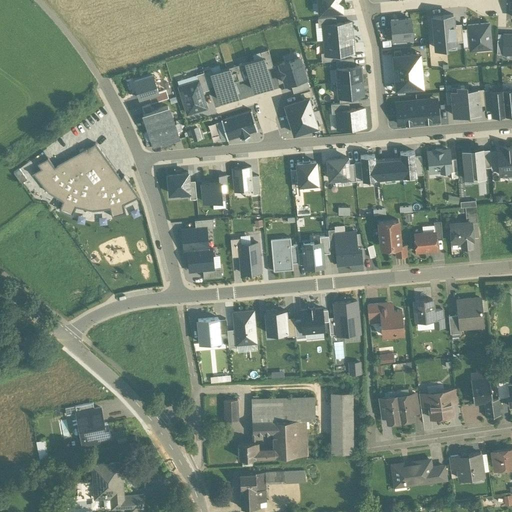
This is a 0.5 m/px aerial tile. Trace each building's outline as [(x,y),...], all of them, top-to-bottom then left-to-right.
[(317,0),(318,3),(312,3),(313,13),(342,10),(341,3),(343,3),(342,0),(317,0)] [(453,14),(433,16),(435,48),(446,47),(446,43),(455,42),(454,24),(453,14)] [(335,17),(318,19),(318,28),(323,27),(323,24),(336,23),(335,17)] [(411,18),(391,20),(393,40),(412,38),(411,18)] [(323,27),(324,40),(353,37),(351,22),(336,23),(323,24),(323,27)] [(461,24),(454,24),(455,42),(463,42),(462,29),(461,24)] [(469,45),(469,48),(489,46),(487,25),(467,26),(468,28),(469,45)] [(511,34),(503,34),(503,40),(503,53),(511,53),(511,34)] [(354,53),(353,37),(324,40),(325,53),(325,55),(339,54),(354,53)] [(263,58),(266,68),(273,66),(268,50),(261,52),(263,58)] [(393,51),(395,72),(421,70),(420,53),(415,53),(401,55),(401,50),(393,51)] [(322,62),(340,60),(339,54),(325,55),(325,53),(321,53),(322,62)] [(285,85),(290,83),(306,79),(300,56),(279,62),(285,85)] [(263,58),(246,63),(250,77),(254,90),(271,85),(266,68),(263,58)] [(335,61),(336,68),(354,67),(354,59),(340,60),(335,61)] [(250,77),(246,63),(237,65),(242,80),(250,77)] [(229,68),(233,83),(242,80),(237,65),(229,68)] [(336,68),(337,82),(361,80),(360,66),(354,67),(336,68)] [(204,73),(208,87),(215,85),(212,73),(210,67),(203,70),(204,73)] [(229,68),(212,73),(215,85),(220,101),(237,95),(233,83),(229,68)] [(395,72),(396,94),(405,93),(404,88),(422,86),(421,70),(395,72)] [(209,89),(208,87),(204,73),(196,75),(198,80),(201,92),(209,89)] [(149,95),(159,92),(153,75),(134,81),(139,98),(149,95)] [(179,86),(198,80),(196,75),(177,81),(179,86)] [(290,83),(293,93),(309,88),(306,79),(290,83)] [(201,92),(198,80),(179,86),(187,113),(206,107),(201,92)] [(337,82),(339,95),(356,94),(363,93),(361,80),(337,82)] [(469,113),(466,85),(457,86),(458,90),(451,91),(452,103),(454,115),(469,113)] [(467,90),(469,113),(479,112),(478,105),(477,89),(467,90)] [(511,112),(511,89),(503,90),(505,114),(511,112)] [(149,95),(152,103),(169,98),(166,90),(159,92),(149,95)] [(301,93),(302,99),(308,98),(312,96),(310,90),(301,93)] [(503,90),(490,91),(492,108),(492,115),(505,114),(503,90)] [(357,102),(356,94),(339,95),(340,103),(349,102),(357,102)] [(285,105),(290,119),(313,112),(308,98),(302,99),(285,105)] [(437,99),(416,101),(418,122),(438,121),(437,99)] [(398,124),(418,122),(416,101),(396,102),(398,124)] [(349,109),(349,102),(340,103),(331,104),(332,113),(336,113),(336,110),(349,109)] [(148,129),(173,121),(168,105),(152,110),(150,104),(142,106),(144,113),(143,113),(148,129)] [(349,109),(336,110),(336,113),(338,129),(366,127),(364,108),(349,109)] [(251,110),(221,120),(221,121),(227,139),(227,140),(239,136),(240,138),(250,135),(249,133),(258,130),(251,110)] [(317,126),(313,112),(290,119),(294,133),(313,127),(317,126)] [(179,139),(173,121),(148,129),(154,147),(164,143),(165,145),(170,143),(170,142),(179,139)] [(221,141),(227,139),(221,121),(215,122),(221,141)] [(202,138),(199,126),(191,129),(194,140),(202,138)] [(121,178),(95,143),(54,165),(48,158),(36,163),(40,168),(32,173),(48,192),(63,201),(59,209),(72,215),(76,206),(93,210),(110,208),(112,216),(125,213),(124,204),(139,197),(123,175),(121,178)] [(511,145),(497,147),(498,150),(499,168),(500,174),(511,173),(511,145)] [(483,146),(461,148),(464,178),(485,176),(485,167),(483,149),(483,146)] [(449,150),(428,151),(429,171),(451,170),(450,160),(449,150)] [(499,168),(498,150),(489,151),(491,166),(491,169),(499,168)] [(402,177),(416,175),(415,157),(414,151),(400,152),(400,158),(402,177)] [(362,180),(377,178),(375,160),(375,154),(360,156),(361,162),(362,180)] [(422,156),(415,157),(416,175),(424,175),(422,156)] [(347,157),(327,159),(329,179),(340,177),(341,182),(350,181),(348,164),(347,157)] [(377,178),(402,177),(400,158),(375,160),(377,178)] [(302,163),(297,163),(297,170),(299,185),(318,184),(316,162),(310,162),(310,161),(302,161),(302,163)] [(355,180),(362,180),(361,162),(354,162),(354,163),(355,180)] [(264,169),(265,187),(272,186),(272,190),(284,189),(284,185),(285,185),(283,165),(276,166),(276,168),(264,169)] [(234,191),(252,190),(251,176),(251,166),(232,167),(234,191)] [(21,183),(26,179),(19,169),(14,172),(21,183)] [(299,185),(297,170),(290,170),(292,188),(299,187),(299,185)] [(189,181),(188,172),(176,173),(176,174),(166,175),(168,197),(190,195),(189,181)] [(219,175),(220,181),(221,193),(228,192),(226,174),(219,175)] [(253,194),(260,193),(259,175),(251,176),(252,190),(253,194)] [(221,200),(221,193),(220,181),(201,182),(203,201),(221,200)] [(349,214),(349,206),(338,206),(338,215),(349,214)] [(475,206),(465,206),(466,222),(471,222),(471,223),(477,222),(475,206)] [(195,220),(196,228),(206,227),(213,226),(213,219),(212,219),(212,218),(195,220)] [(398,220),(378,221),(380,245),(389,245),(389,247),(394,246),(400,246),(400,245),(398,220)] [(441,221),(433,222),(434,232),(435,231),(436,240),(442,239),(441,221)] [(466,222),(450,224),(452,241),(461,240),(462,247),(471,247),(471,240),(472,240),(471,223),(471,222),(466,222)] [(208,247),(206,227),(196,228),(182,229),(184,250),(187,249),(208,247)] [(355,231),(344,232),(346,249),(348,249),(349,264),(362,263),(361,249),(357,249),(355,231)] [(434,232),(414,233),(415,245),(414,247),(414,250),(416,252),(419,252),(421,250),(437,248),(436,240),(435,231),(434,232)] [(337,265),(349,264),(348,249),(346,249),(344,232),(334,233),(335,247),(337,265)] [(321,243),(322,254),(330,253),(329,247),(328,235),(320,236),(321,243)] [(230,239),(232,257),(240,256),(242,256),(241,244),(240,238),(230,239)] [(290,238),(271,240),(274,271),(293,269),(292,263),(291,245),(290,238)] [(260,271),(257,242),(241,244),(242,256),(240,256),(241,273),(260,271)] [(313,242),(303,243),(304,252),(305,264),(305,266),(313,265),(313,267),(323,266),(324,266),(323,259),(322,259),(322,254),(321,243),(314,243),(313,242)] [(376,256),(373,244),(367,246),(370,257),(376,256)] [(400,246),(394,246),(395,257),(407,256),(406,244),(400,245),(400,246)] [(189,270),(203,269),(213,268),(212,247),(208,247),(187,249),(189,270)] [(220,267),(213,268),(203,269),(204,277),(221,275),(220,267)] [(480,298),(457,300),(458,314),(459,322),(482,320),(480,298)] [(432,299),(415,300),(417,320),(433,319),(432,310),(433,310),(432,299)] [(334,302),(336,316),(337,334),(359,331),(356,300),(334,302)] [(401,309),(389,311),(388,302),(378,303),(379,315),(381,335),(404,332),(401,309)] [(378,303),(367,304),(368,316),(379,315),(378,303)] [(302,319),(303,331),(305,331),(323,329),(323,321),(322,309),(321,307),(314,308),(314,306),(307,307),(308,309),(301,309),(302,319)] [(273,308),(265,309),(267,332),(287,331),(286,318),(285,310),(273,311),(273,308)] [(433,310),(432,310),(433,319),(434,328),(444,327),(442,309),(433,310)] [(236,343),(255,342),(256,341),(253,310),(233,311),(235,328),(236,343)] [(458,314),(448,315),(450,333),(460,332),(460,328),(459,322),(458,314)] [(330,334),(337,334),(336,316),(328,317),(329,321),(330,334)] [(198,319),(200,343),(220,341),(219,333),(218,319),(217,317),(198,319)] [(287,331),(288,335),(296,335),(294,320),(294,317),(286,318),(287,331)] [(226,318),(218,319),(219,333),(227,332),(227,329),(226,318)] [(302,319),(294,320),(296,335),(296,338),(306,337),(305,331),(303,331),(302,319)] [(434,328),(433,319),(417,320),(417,329),(434,328)] [(235,328),(227,329),(227,332),(229,347),(236,346),(236,343),(235,328)] [(393,352),(381,353),(382,362),(394,361),(393,352)] [(360,360),(347,361),(348,374),(361,373),(360,360)] [(489,375),(470,377),(473,403),(484,401),(483,399),(492,398),(489,375)] [(508,380),(496,381),(498,397),(508,396),(507,392),(509,391),(508,383),(508,380)] [(456,387),(449,388),(449,389),(451,402),(458,401),(456,387)] [(449,389),(428,392),(430,410),(436,409),(437,416),(438,416),(439,418),(443,418),(444,415),(452,414),(451,402),(449,389)] [(351,390),(330,390),(330,451),(351,451),(351,390)] [(409,393),(396,395),(400,419),(412,417),(411,409),(409,396),(409,393)] [(396,395),(384,397),(384,400),(385,400),(386,412),(386,413),(387,420),(400,419),(396,395)] [(409,396),(411,409),(417,408),(415,395),(409,396)] [(314,396),(250,398),(251,420),(272,420),(295,419),(305,419),(314,419),(314,396)] [(492,398),(483,399),(484,401),(486,415),(500,413),(498,397),(492,398)] [(236,398),(223,398),(224,419),(237,419),(236,398)] [(384,400),(378,401),(380,413),(386,413),(386,412),(385,400),(384,400)] [(100,407),(76,412),(77,415),(86,413),(87,418),(100,415),(100,416),(102,415),(100,407)] [(107,423),(102,424),(100,416),(100,415),(87,418),(86,413),(77,415),(81,438),(87,436),(89,442),(99,440),(98,438),(110,436),(107,423)] [(296,436),(295,419),(272,420),(272,432),(272,437),(296,436)] [(305,419),(295,419),(296,436),(305,436),(305,428),(305,419)] [(272,420),(251,420),(252,433),(272,432),(272,420)] [(296,436),(272,437),(272,448),(273,455),(305,454),(306,454),(306,446),(305,436),(296,436)] [(254,440),(237,441),(238,457),(245,457),(245,460),(251,460),(251,456),(254,456),(254,448),(254,440)] [(314,446),(306,446),(306,454),(305,454),(305,457),(329,456),(329,444),(324,444),(324,442),(314,443),(314,446)] [(265,448),(254,448),(254,456),(266,456),(265,448)] [(511,448),(506,449),(506,448),(492,450),(494,468),(511,466),(511,463),(511,462),(511,448)] [(468,454),(459,456),(459,454),(448,455),(450,469),(457,467),(459,478),(483,475),(480,452),(468,453),(468,454)] [(429,459),(402,463),(401,462),(391,463),(394,481),(402,480),(403,483),(432,479),(430,466),(429,459)] [(124,462),(92,465),(94,497),(110,496),(111,507),(124,506),(123,496),(121,474),(125,474),(124,462)] [(443,465),(430,466),(432,479),(445,478),(443,465)] [(304,469),(285,470),(285,481),(305,480),(304,469)] [(285,470),(264,472),(264,478),(265,482),(285,481),(285,470)] [(255,472),(239,473),(240,487),(256,486),(256,485),(255,478),(255,472)] [(256,486),(240,487),(241,507),(260,506),(259,501),(265,500),(265,484),(264,484),(256,485),(256,486)] [(511,493),(502,494),(504,504),(511,502),(511,493)] [(143,495),(123,496),(124,506),(131,506),(131,510),(144,509),(143,495)]
